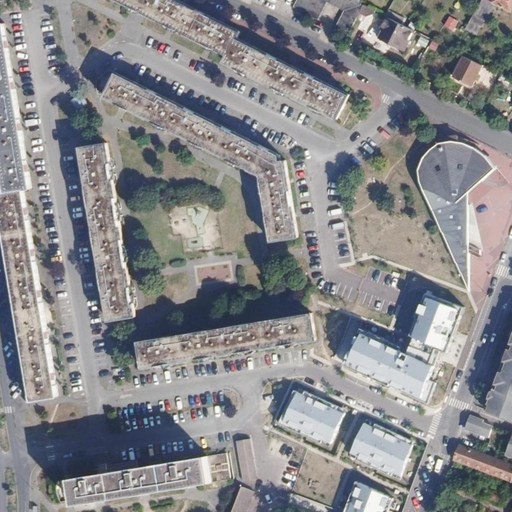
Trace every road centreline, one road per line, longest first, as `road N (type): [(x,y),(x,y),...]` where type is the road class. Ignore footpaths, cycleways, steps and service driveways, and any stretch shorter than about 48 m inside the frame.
road 1 (residential): [(511,146),(222,0)]
road 2 (residential): [(511,266),(421,511)]
road 3 (tertiary): [(17,511),(0,363)]
